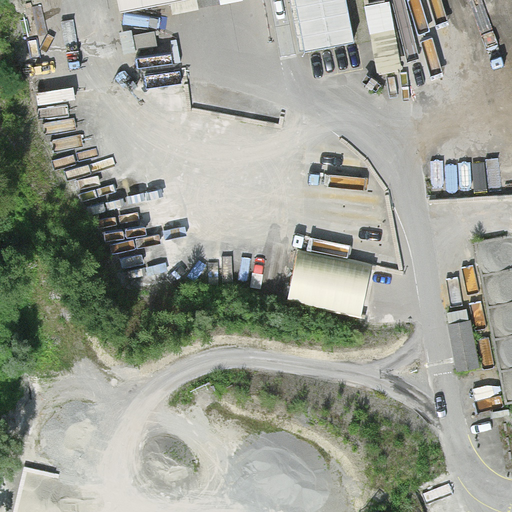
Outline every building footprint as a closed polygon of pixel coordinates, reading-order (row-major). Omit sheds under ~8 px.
[(117,0),(121,15),(205,0),(117,0)] [(343,0),(298,0),(308,51),(331,46),(352,42),(343,0)] [(395,6),(370,8),(375,77),(400,76),(395,6)] [(155,32),(133,37),(137,51),(158,46),(155,32)] [(363,318),(375,265),(298,248),(287,301),(363,318)] [(474,327),(451,329),(456,376),(479,374),(474,327)]
